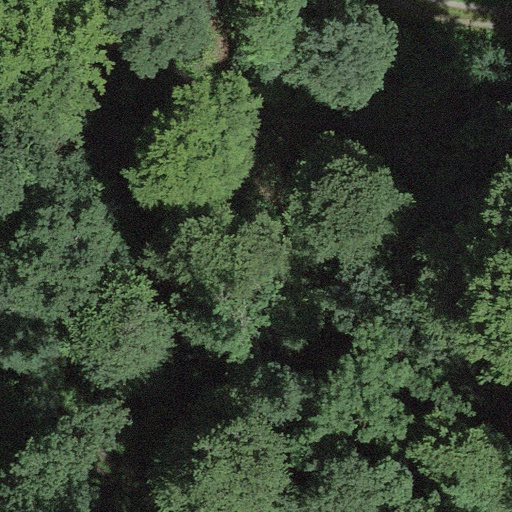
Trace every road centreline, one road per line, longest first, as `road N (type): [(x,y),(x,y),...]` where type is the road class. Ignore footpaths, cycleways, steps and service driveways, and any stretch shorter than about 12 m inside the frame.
road 1 (track): [(72,0),(245,123),(356,135),(480,118),(511,104)]
road 2 (track): [(511,422),(288,510),(230,511)]
road 3 (track): [(227,511),(163,493),(103,461),(47,416),(0,356)]
